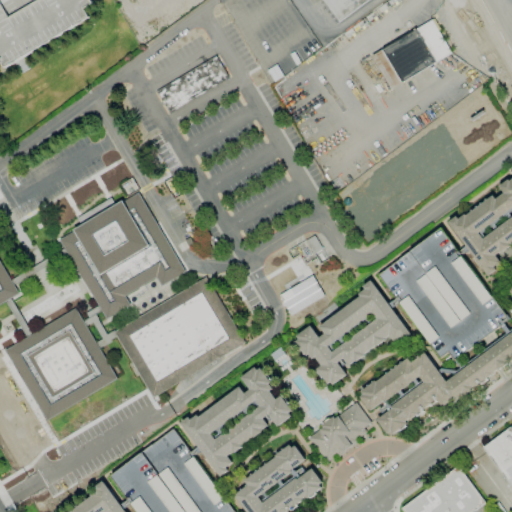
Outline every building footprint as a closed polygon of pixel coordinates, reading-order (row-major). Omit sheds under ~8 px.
[(0,0),(93,0),(95,3),(85,8),(91,17),(6,68),(1,59),(0,59),(0,0)] [(369,0),(340,22),(323,0),(369,0)] [(392,89),(372,56),(383,50),(383,49),(432,20),(452,53),(392,89)] [(170,114),(157,92),(216,56),(230,78),(170,114)] [(511,293),(510,291),(511,289),(511,243),(510,245),(511,246),(503,252),(502,251),(496,255),(501,262),(495,267),(497,270),(489,276),(470,250),(466,246),(449,222),(457,216),(459,219),(465,214),(467,216),(493,196),(496,199),(505,193),(500,187),(509,180),(510,181),(511,179),(511,293)] [(102,311),(99,306),(67,253),(65,249),(60,240),(139,193),(186,272),(162,286),(157,277),(126,296),(131,305),(107,319),(102,311)] [(389,304),(396,299),(379,275),(442,228),(459,251),(466,246),(470,250),(462,256),(510,319),(504,323),(501,326),(455,360),(449,352),(441,358),(398,301),(394,304),(396,306),(393,309),(389,304)] [(12,280),(65,249),(67,253),(15,285),(12,280)] [(0,260),(12,280),(15,285),(20,293),(11,299),(6,302),(0,305),(0,260)] [(117,336),(115,332),(206,277),(246,343),(154,398),(117,336)] [(323,298),(314,277),(279,292),(288,313),(323,298)] [(393,309),(412,334),(403,340),(401,337),(395,342),(390,335),(384,340),(385,340),(376,347),(376,346),(364,355),(364,356),(356,362),(356,361),(349,366),(344,359),(338,363),(347,375),(334,385),(331,382),(328,384),(317,369),(322,366),(316,357),(313,359),(310,354),(307,356),(296,342),(299,340),(297,337),(311,326),(320,338),(325,334),(320,327),(361,296),(359,294),(366,289),(364,286),(372,280),(389,304),(393,309)] [(27,337),(6,302),(11,299),(32,334),(27,337)] [(84,321),(90,318),(87,313),(99,306),(102,311),(96,314),(99,319),(98,319),(107,335),(113,331),(114,333),(115,332),(117,336),(111,340),(111,341),(100,348),(96,343),(103,339),(93,322),(87,326),(84,321)] [(32,334),(76,308),(84,321),(87,326),(96,343),(100,348),(118,378),(48,420),(6,350),(27,337),(32,334)] [(511,329),(511,359),(507,363),(507,364),(499,370),(498,369),(493,373),(494,374),(485,380),(485,379),(473,388),(474,389),(465,395),(465,394),(459,398),(460,399),(452,404),(450,402),(443,407),(437,399),(432,403),(432,404),(424,410),(423,409),(419,412),(419,413),(411,420),(410,419),(406,422),(408,424),(393,435),(391,432),(388,434),(377,420),(392,409),(391,407),(425,382),(420,376),(387,401),(386,400),(371,411),(360,397),(364,395),(361,391),(376,381),(377,382),(408,358),(412,363),(425,353),(439,371),(442,369),(457,371),(461,368),(455,361),(458,358),(464,366),(507,334),(501,326),(504,323),(510,331),(511,329)] [(199,447),(181,423),(189,417),(191,420),(198,415),(199,417),(240,387),(245,394),(251,390),(242,378),(255,367),(258,371),(261,368),(272,382),(270,384),(274,389),(270,391),(277,400),(282,396),(293,410),(290,413),(292,416),(278,427),(269,415),(264,419),(269,425),(262,431),(263,432),(255,438),(254,437),(242,446),(242,447),(234,454),(233,453),(228,456),(234,463),(227,468),(230,471),(221,477),(202,451),(199,447)] [(327,462),(309,438),(323,428),(322,426),(334,417),(335,419),(357,403),(372,423),(365,428),(368,432),(358,439),(360,442),(354,447),(353,445),(347,450),(348,451),(339,458),(337,455),(327,462)] [(511,486),(483,448),(511,427),(511,428),(511,486)] [(202,451),(195,457),(236,511),(139,511),(112,476),(174,429),(191,452),(199,447),(202,451)] [(246,511),(235,496),(249,485),(245,481),(277,457),(276,456),(290,445),(293,448),(296,445),(306,459),(293,469),(295,471),(296,471),(301,478),(313,469),(314,471),(316,470),(318,473),(317,474),(319,477),(320,476),(323,480),(322,481),(323,483),(320,485),(322,488),(308,499),(306,497),(303,499),(304,500),(295,507),(294,506),(289,509),(290,510),(287,511),(246,511)] [(473,511),(404,511),(402,508),(459,466),(486,503),(473,511)] [(71,511),(93,496),(92,495),(98,490),(96,487),(104,481),(122,505),(125,502),(128,506),(124,509),(126,511),(71,511)]
